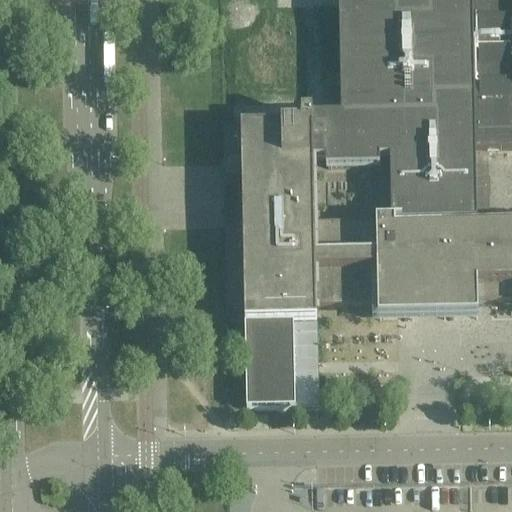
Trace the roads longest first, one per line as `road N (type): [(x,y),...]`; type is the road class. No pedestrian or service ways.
road 1 (tertiary): [(1,0),(8,481)]
road 2 (tertiary): [(101,460),(95,0)]
road 3 (unclassified): [(145,455),(511,446)]
